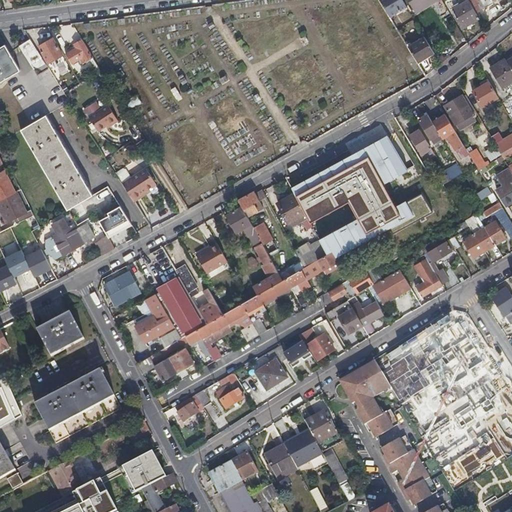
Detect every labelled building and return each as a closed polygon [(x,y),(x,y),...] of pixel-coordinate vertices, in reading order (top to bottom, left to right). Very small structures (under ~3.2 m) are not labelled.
[(380,0),(391,17),(408,7),(403,0),(380,0)] [(405,0),(412,11),(428,0),(432,0),(434,2),(436,0),(405,0)] [(468,0),(463,0),(465,3),(454,9),(459,17),(457,18),(463,29),(480,19),(476,13),(470,2),(468,0)] [(473,0),(470,2),(476,13),(486,7),(481,0),(473,0)] [(462,35),(455,24),(450,27),(457,38),(462,35)] [(71,41),(78,38),(74,29),(68,32),(71,41)] [(417,61),(435,51),(426,36),(408,45),(417,61)] [(61,54),(52,37),(38,45),(42,52),(41,52),(47,62),(61,54)] [(48,68),(30,39),(20,45),(38,74),(48,68)] [(102,69),(82,39),(71,45),(73,48),(65,53),(71,62),(77,59),(81,64),(90,59),(98,71),(102,69)] [(0,81),(18,71),(3,46),(0,48),(0,81)] [(511,67),(508,61),(507,59),(489,69),(501,89),(511,82),(511,67)] [(52,74),(57,81),(62,78),(57,70),(52,74)] [(498,98),(487,80),(479,84),(481,87),(472,92),(481,108),(498,98)] [(129,108),(139,102),(135,96),(126,102),(129,108)] [(473,114),(463,96),(445,106),(456,124),(473,114)] [(97,130),(105,124),(109,121),(111,124),(118,120),(108,104),(88,117),(97,130)] [(433,122),(428,114),(419,119),(433,143),(437,140),(434,136),(439,133),(433,122)] [(433,122),(439,133),(443,139),(456,131),(445,114),(433,122)] [(20,130),(68,209),(92,195),(45,116),(20,130)] [(432,148),(420,128),(409,135),(424,159),(428,157),(425,152),(432,148)] [(498,133),(491,137),(502,154),(511,147),(511,134),(502,140),(498,133)] [(511,147),(502,154),(503,157),(505,160),(511,155),(511,147)] [(376,150),(366,155),(398,213),(411,205),(408,200),(428,189),(419,172),(411,176),(400,157),(384,165),(376,150)] [(366,190),(355,196),(367,217),(389,205),(395,214),(398,213),(366,155),(353,163),(366,190)] [(480,170),(486,166),(480,156),(474,160),(477,165),(480,170)] [(477,165),(474,160),(467,164),(470,169),(477,165)] [(459,176),(463,173),(457,163),(453,165),(459,176)] [(367,217),(355,196),(348,200),(330,165),(297,183),(307,203),(323,195),(328,205),(313,214),(322,231),(342,220),(346,228),(367,217)] [(124,185),(135,202),(146,194),(145,192),(149,190),(156,185),(146,169),(124,185)] [(505,206),(511,202),(511,172),(511,171),(510,169),(497,176),(502,186),(496,190),(505,206)] [(0,173),(0,200),(14,192),(4,170),(0,173)] [(439,179),(443,186),(444,185),(451,181),(447,175),(439,179)] [(77,225),(88,219),(105,209),(104,208),(116,201),(107,186),(92,195),(68,209),(67,210),(77,225)] [(255,191),(238,200),(242,207),(247,217),(263,208),(260,200),(266,197),(263,190),(256,193),(255,191)] [(0,200),(0,212),(5,223),(14,219),(17,224),(33,216),(31,210),(26,212),(15,192),(14,192),(0,200)] [(305,214),(294,193),(278,202),(289,222),(305,214)] [(122,236),(134,229),(116,201),(104,208),(105,209),(122,236)] [(491,214),(502,207),(500,204),(483,214),(486,217),(491,214)] [(416,216),(411,205),(398,213),(395,214),(400,224),(416,216)] [(247,217),(242,207),(227,215),(237,233),(243,230),(247,236),(256,232),(254,229),(247,217)] [(511,240),(511,239),(511,223),(502,207),(491,214),(495,221),(498,220),(511,240)] [(306,229),(312,226),(307,217),(302,220),(306,229)] [(54,255),(56,259),(95,236),(87,223),(76,229),(72,224),(68,227),(63,218),(52,225),(57,233),(46,240),(54,255)] [(471,219),(466,221),(470,228),(470,229),(475,226),(471,219)] [(485,228),(495,244),(506,238),(495,221),(485,228)] [(254,229),(256,232),(259,238),(262,243),(263,244),(267,252),(278,246),(274,239),(271,240),(262,224),(254,229)] [(484,251),(495,244),(485,228),(474,234),(484,251)] [(473,258),(484,251),(474,234),(463,241),(473,258)] [(108,252),(115,249),(107,235),(100,239),(108,252)] [(56,259),(54,255),(46,240),(46,241),(45,246),(48,253),(53,258),(56,259)] [(309,243),(294,251),(304,269),(317,261),(328,255),(320,240),(311,246),(309,243)] [(437,248),(442,257),(455,249),(449,240),(437,248)] [(228,263),(216,242),(208,246),(196,253),(208,274),(228,263)] [(15,243),(1,249),(3,255),(17,249),(15,243)] [(196,253),(208,246),(207,244),(194,251),(196,253)] [(254,287),(258,295),(283,281),(267,252),(263,244),(256,248),(265,265),(263,267),(269,278),(254,287)] [(421,250),(425,255),(435,249),(432,244),(421,250)] [(434,272),(442,286),(449,281),(442,270),(439,272),(433,262),(442,257),(437,248),(435,249),(425,255),(424,256),(426,259),(434,272)] [(301,271),(307,280),(308,281),(324,272),(326,274),(341,266),(333,252),(328,255),(317,261),(304,269),(301,271)] [(176,271),(167,255),(158,260),(167,276),(176,271)] [(245,266),(254,269),(257,259),(248,256),(245,266)] [(421,298),(442,286),(434,272),(426,259),(413,267),(423,283),(415,288),(421,298)] [(185,265),(176,271),(191,298),(198,293),(195,289),(198,287),(185,265)] [(28,269),(21,272),(25,282),(32,279),(28,269)] [(138,365),(142,374),(155,366),(154,363),(169,355),(168,354),(188,342),(190,345),(198,341),(200,343),(203,341),(203,339),(307,280),(301,271),(283,281),(258,295),(253,299),(246,303),(223,316),(207,325),(181,340),(171,345),(138,365)] [(389,304),(411,290),(399,271),(373,287),(382,303),(386,300),(389,304)] [(117,304),(140,291),(130,273),(107,286),(117,304)] [(372,285),(366,275),(351,284),(357,295),(372,285)] [(184,332),(198,324),(173,281),(159,289),(184,332)] [(511,324),(511,295),(506,287),(492,296),(502,312),(505,310),(508,314),(505,315),(511,325),(511,324)] [(198,310),(207,325),(223,316),(208,289),(204,292),(210,303),(198,310)] [(349,336),(385,315),(369,289),(327,316),(329,320),(331,324),(339,319),(349,336)] [(348,295),(344,289),(331,297),(334,303),(348,295)] [(146,344),(174,328),(156,295),(146,300),(156,317),(138,328),(146,344)] [(53,322),(39,330),(53,357),(86,338),(71,312),(59,318),(58,316),(51,320),(53,322)] [(0,354),(11,349),(1,329),(0,329),(0,354)] [(317,362),(334,351),(325,336),(308,346),(317,362)] [(278,357),(282,363),(287,360),(293,369),(300,365),(301,363),(299,360),(301,359),(303,361),(306,361),(313,357),(304,343),(289,352),(284,346),(275,351),(278,357)] [(155,366),(163,381),(194,363),(186,349),(155,366)] [(273,360),(278,357),(275,351),(269,354),(273,360)] [(279,384),(287,379),(276,360),(254,373),(265,390),(278,382),(279,384)] [(368,365),(359,370),(374,396),(385,390),(390,386),(377,364),(370,368),(368,365)] [(50,396),(37,404),(58,443),(123,407),(104,374),(106,372),(104,369),(103,369),(102,368),(89,376),(87,373),(81,376),(83,379),(57,393),(55,391),(49,394),(50,396)] [(238,382),(242,389),(251,384),(242,369),(233,375),(238,382)] [(374,396),(359,370),(345,378),(349,384),(344,387),(349,395),(352,395),(356,401),(354,404),(364,423),(368,421),(373,429),(376,435),(392,427),(384,413),(380,415),(370,398),(374,396)] [(232,385),(238,382),(233,375),(218,383),(221,387),(230,382),(232,385)] [(349,384),(345,378),(340,381),(344,387),(349,384)] [(244,399),(238,390),(231,394),(227,389),(217,394),(227,410),(244,399)] [(199,412),(204,409),(196,396),(190,399),(191,401),(186,404),(185,402),(175,408),(178,413),(177,413),(183,424),(199,413),(199,412)] [(384,413),(392,427),(398,423),(390,409),(384,413)] [(304,421),(310,431),(316,443),(335,433),(323,411),(304,421)] [(364,423),(369,431),(373,429),(368,421),(364,423)] [(310,431),(284,445),(296,468),(322,453),(316,443),(310,431)] [(382,447),(386,453),(383,455),(382,455),(391,472),(392,471),(396,469),(399,470),(402,476),(401,480),(398,481),(397,482),(402,491),(406,498),(408,498),(410,496),(414,503),(432,493),(436,491),(424,469),(426,467),(420,455),(417,457),(404,435),(399,438),(382,447)] [(6,450),(0,439),(0,478),(16,469),(10,457),(13,455),(9,449),(6,450)] [(296,468),(284,445),(264,455),(277,480),(297,469),(296,468)] [(120,467),(125,476),(151,463),(154,470),(151,471),(152,473),(163,468),(153,450),(120,467)] [(323,455),(338,483),(345,479),(330,451),(323,455)] [(246,453),(230,461),(231,462),(241,481),(257,473),(246,453)] [(80,479),(70,460),(51,470),(62,489),(80,479)] [(241,481),(231,462),(220,468),(221,470),(209,476),(228,511),(260,511),(251,495),(249,496),(241,481)] [(151,463),(125,476),(134,494),(144,489),(168,477),(163,468),(152,473),(151,471),(154,470),(151,463)] [(179,482),(174,473),(168,477),(144,489),(155,511),(160,511),(166,509),(157,493),(179,482)] [(19,474),(9,479),(13,488),(23,483),(19,474)] [(106,485),(95,491),(100,500),(103,498),(105,502),(112,498),(106,485)] [(100,500),(95,491),(78,499),(81,504),(77,506),(64,511),(119,511),(112,498),(105,502),(103,498),(100,500)] [(311,495),(319,510),(325,507),(317,492),(311,495)] [(81,504),(78,499),(52,511),(64,511),(77,506),(81,504)] [(448,511),(443,503),(426,511),(448,511)]
